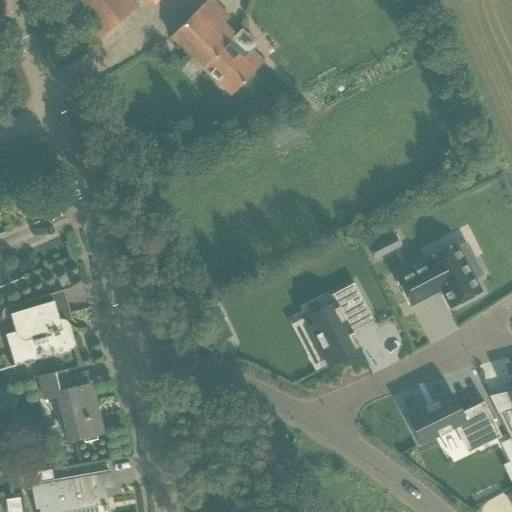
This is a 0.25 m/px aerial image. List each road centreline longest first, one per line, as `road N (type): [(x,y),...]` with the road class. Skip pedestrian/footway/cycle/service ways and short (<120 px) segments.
road 1 (residential): [(53,112),(131,346)]
road 2 (residential): [(131,346),(309,419)]
road 3 (residential): [(131,346),(166,511)]
road 4 (residential): [(309,419),(438,511)]
road 5 (residential): [(309,419),(446,354)]
